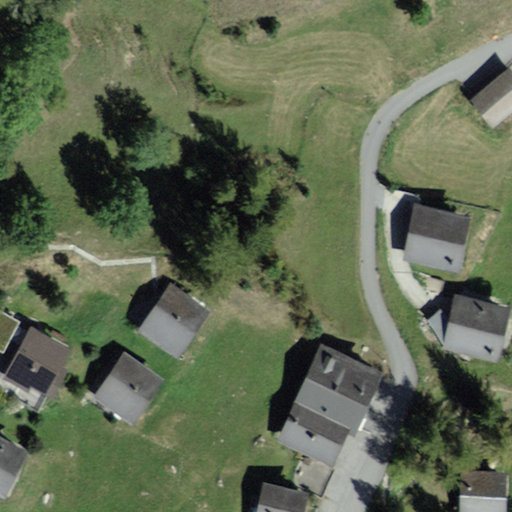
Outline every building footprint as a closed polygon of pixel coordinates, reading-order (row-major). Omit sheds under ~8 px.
[(469,97),(486,118),(511,96),(511,89),(498,73),(469,97)] [(406,254),(452,261),(460,212),(413,204),(406,254)] [(139,332),(175,351),(198,309),(162,289),(139,332)] [(450,299),(444,342),(488,348),(494,305),(450,299)] [(7,372),(36,388),(60,345),(31,329),(7,372)] [(279,429),(327,452),(364,374),(317,351),(279,429)] [(124,412),(148,376),(119,356),(95,392),(124,412)] [(0,479),(14,450),(0,443),(0,479)] [(460,509),(501,509),(501,471),(460,470),(460,509)] [(256,511),(292,511),(296,493),(261,487),(256,511)]
